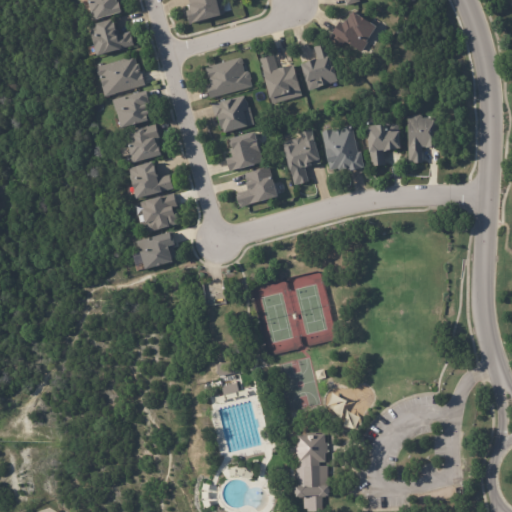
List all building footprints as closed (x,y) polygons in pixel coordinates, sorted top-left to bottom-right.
[(121,0),(122,3),(123,3),(126,13),(101,20),(101,19),(98,20),(95,19),(94,16),(95,14),(97,14),(93,2),(92,2),(90,1),(89,0),(121,0)] [(224,16),(193,26),(190,17),(191,17),(189,12),(194,11),(190,0),(222,0),(226,13),(224,14),(224,16)] [(372,24),(378,28),(368,44),(367,43),(361,53),(344,42),(341,47),(328,39),(332,33),(334,35),(341,24),(344,26),(352,15),(353,15),(354,12),(372,24)] [(115,21),(115,23),(116,22),(120,34),(130,31),(134,44),(123,47),(124,48),(100,56),(94,37),(93,37),(91,35),(90,32),(91,31),(92,30),(92,29),(91,29),(90,26),(91,26),(91,24),(97,22),(97,24),(114,18),(115,21)] [(339,81),(309,91),(306,82),(308,81),(308,80),(309,80),(307,74),(306,74),(303,65),(317,60),(312,47),(325,43),(330,57),(331,57),(334,68),(335,68),(340,81),(339,81)] [(143,75),(146,85),(107,97),(104,87),(105,87),(99,68),(135,57),(138,66),(139,65),(142,75),(143,75)] [(275,58),(279,71),(280,71),(280,70),(284,69),(293,67),(292,67),(295,66),(297,72),(298,71),(304,90),(302,90),(304,97),(274,105),(271,97),(273,96),(268,80),(265,80),(262,69),(263,69),(261,60),(266,58),(267,59),(275,57),(275,58)] [(254,88),(213,100),(208,85),(214,83),(214,82),(212,83),(208,68),(242,58),(243,60),(244,61),(245,65),(247,74),(250,73),(252,74),(253,80),(253,82),(254,88)] [(151,92),(154,105),(152,106),(155,118),(153,118),(154,123),(127,130),(122,112),(119,113),(116,101),(151,91),(151,92)] [(225,125),(222,117),(219,118),(216,105),(248,96),(252,109),(253,108),(258,126),(254,127),(255,128),(231,135),(230,130),(227,130),(227,129),(226,129),(225,125)] [(437,149),(435,150),(435,149),(425,149),(426,165),(416,165),(416,164),(412,165),(409,117),(414,117),(416,116),(422,116),(424,117),(425,119),(434,119),(435,118),(439,118),(441,120),(442,149),(437,149)] [(401,151),(394,152),(394,153),(389,153),(389,152),(387,152),(388,166),(374,168),(373,153),(375,153),(371,118),(380,117),(381,128),(391,126),(391,125),(400,124),(401,134),(405,133),(406,150),(402,150),(402,151),(401,151)] [(159,126),(163,139),(161,139),(163,145),(164,145),(165,149),(166,149),(168,157),(143,165),(143,163),(139,164),(137,163),(136,160),(137,158),(138,157),(135,147),(132,145),(129,134),(159,126)] [(361,171),(354,173),(353,170),(350,170),(350,169),(346,170),(345,169),(334,172),(326,133),(329,133),(330,131),(335,131),(336,131),(339,131),(347,130),(346,128),(356,126),(362,153),(365,153),(369,168),(366,169),(366,170),(361,171)] [(323,162),(322,162),(323,165),(310,169),(310,168),(306,169),(311,184),(298,188),(293,173),(296,172),(290,153),(291,152),(288,143),(303,138),(301,134),(313,130),(317,142),(319,141),(325,161),(323,162)] [(260,144),(266,164),(244,171),(244,170),(236,172),(235,171),(233,171),(229,159),(235,157),(232,148),(233,147),(232,143),(233,140),(259,133),(261,142),(260,142),(260,144)] [(171,176),(173,176),(177,189),(168,191),(169,193),(144,200),(138,179),(135,180),(134,176),(135,176),(133,169),(142,166),(143,167),(158,163),(160,168),(161,167),(165,178),(171,176)] [(279,183),(283,199),(252,207),(252,206),(243,208),(239,195),(252,191),(248,175),(271,168),(275,180),(278,180),(279,183)] [(177,195),(180,205),(179,206),(182,217),(180,218),(182,224),(175,226),(176,227),(164,231),(164,229),(153,232),(150,230),(149,225),(152,224),(146,203),(152,201),(152,202),(167,197),(167,196),(177,193),(177,195)] [(175,243),(176,246),(174,247),(177,259),(176,260),(177,264),(152,271),(147,252),(142,253),(139,243),(172,233),(175,243)] [(239,391),(223,395),(221,387),(237,382),(239,391)] [(326,451),(323,451),(324,460),(326,459),(327,483),(323,483),(324,493),(321,494),(321,509),(305,509),(305,506),(301,507),(301,494),(297,494),(297,495),(293,495),(293,494),(290,494),(289,485),(295,485),(294,464),(298,464),(298,460),(296,460),(295,451),(294,451),(294,442),(295,441),(295,433),(304,432),(304,431),(314,430),(314,432),(323,431),(323,440),(325,440),(326,451)]
